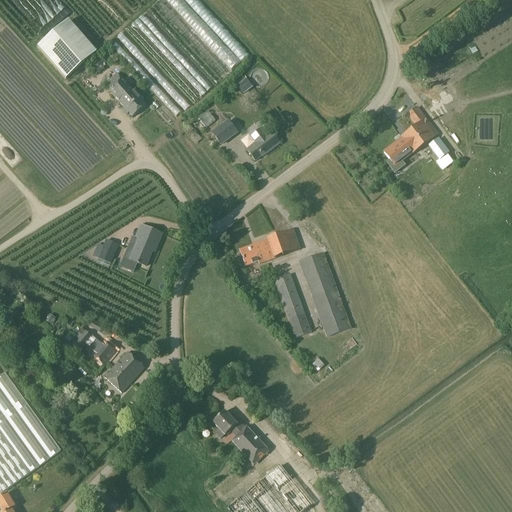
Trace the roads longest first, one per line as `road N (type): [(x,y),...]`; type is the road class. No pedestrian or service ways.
road 1 (unclassified): [(71,511),(166,414),(176,387),(179,288),(190,259),(215,232)]
road 2 (unclassified): [(215,232),(378,105),(395,67),(375,0)]
road 3 (unclassified): [(215,232),(159,159),(151,159),(0,250)]
